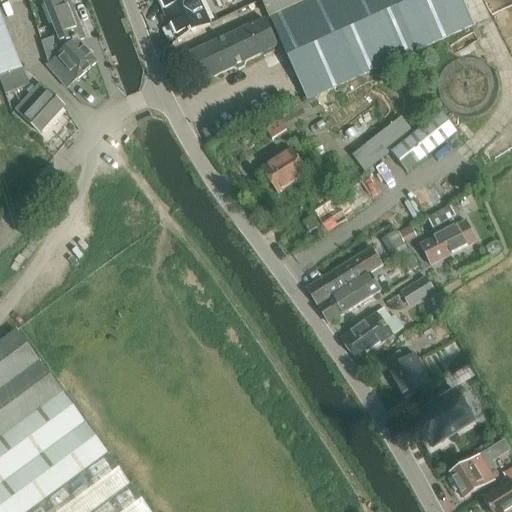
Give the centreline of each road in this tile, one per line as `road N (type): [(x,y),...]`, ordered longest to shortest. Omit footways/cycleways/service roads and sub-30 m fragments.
road 1 (unclassified): [(433,511),(338,353),(160,96)]
road 2 (unclassified): [(0,249),(126,112),(160,96)]
